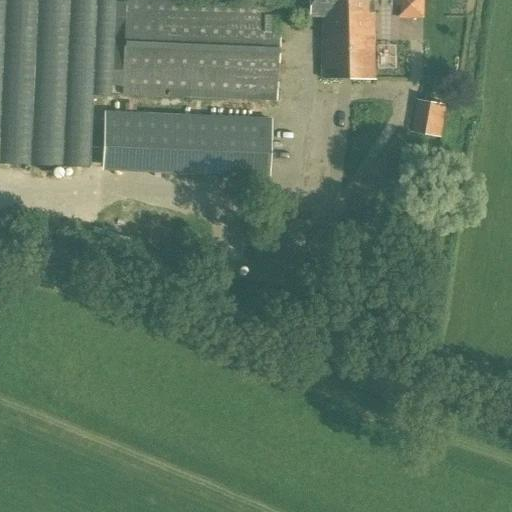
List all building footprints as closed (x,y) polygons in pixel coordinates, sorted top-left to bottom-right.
[(275,101),(279,1),(255,0),(112,0),(108,96),(275,101)] [(308,0),(309,16),(321,16),(321,79),(373,79),(373,5),(370,5),(370,0),(308,0)] [(423,18),(423,0),(398,0),(398,18),(423,18)] [(441,137),(447,105),(417,100),(411,132),(441,137)] [(267,176),(270,120),(104,112),(101,168),(267,176)] [(258,213),(249,280),(301,287),(310,220),(258,213)]
